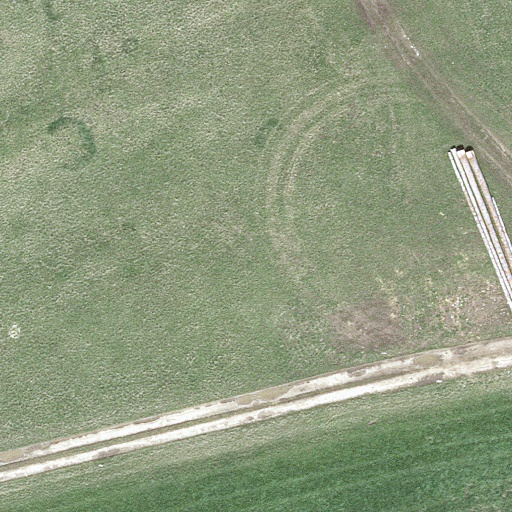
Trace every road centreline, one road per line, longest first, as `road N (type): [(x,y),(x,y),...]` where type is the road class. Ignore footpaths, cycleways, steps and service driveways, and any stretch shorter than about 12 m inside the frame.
road 1 (track): [(0,460),(329,377),(511,342)]
road 2 (track): [(511,153),(420,49),(396,0)]
